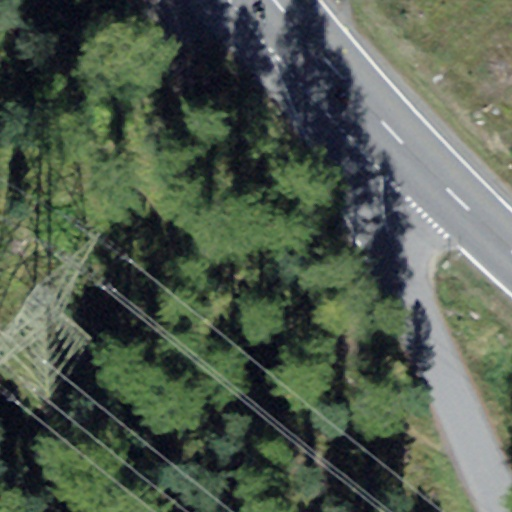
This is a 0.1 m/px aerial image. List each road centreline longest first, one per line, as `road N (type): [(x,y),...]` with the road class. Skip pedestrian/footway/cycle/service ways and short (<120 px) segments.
road 1 (unclassified): [(399,137),(385,215),(415,311),(503,511)]
road 2 (primary): [(399,137),(277,0)]
road 3 (primary): [(511,240),(399,137)]
